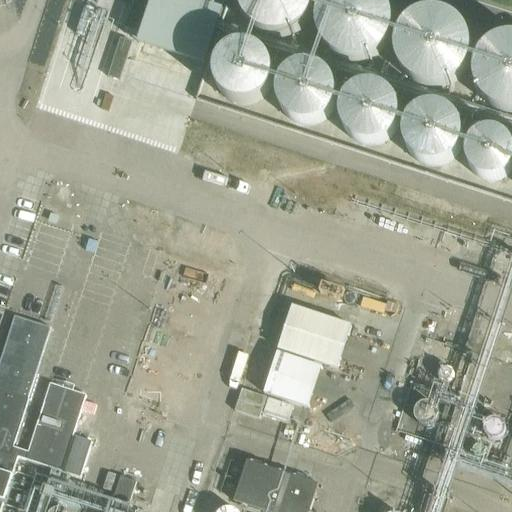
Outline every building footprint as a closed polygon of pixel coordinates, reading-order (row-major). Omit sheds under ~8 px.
[(328,0),(320,57),(387,66),(395,0),(328,0)] [(405,14),(404,86),(467,87),(468,15),(405,14)] [(511,111),(511,40),(491,34),(473,101),(511,111)] [(281,122),(334,128),(334,132),(342,133),(346,98),(335,96),(338,72),(287,66),(281,122)] [(348,87),(345,142),(397,145),(401,91),(348,87)] [(411,108),(408,162),(461,165),(463,111),(411,108)] [(511,169),(511,140),(483,129),(466,169),(505,186),(511,169)] [(292,307),(277,351),(337,371),(352,326),(292,307)] [(12,477),(18,459),(61,474),(86,398),(50,386),(28,454),(13,449),(50,333),(14,321),(0,364),(0,501),(5,503),(14,477),(12,477)] [(264,395),(309,410),(323,368),(278,353),(264,395)] [(456,367),(456,366),(455,361),(453,358),(449,355),(444,354),(440,355),(435,357),(432,361),(431,365),(432,370),(434,374),(437,376),(442,378),(446,378),(451,375),(454,372),(456,367)] [(234,412),(259,421),(267,400),(241,391),(234,412)] [(263,415),(289,424),(294,409),(268,400),(263,415)] [(438,414),(438,413),(437,409),(435,406),(431,402),(427,401),(422,402),(418,404),(415,409),(414,413),(415,418),(417,421),(421,424),(425,425),(430,425),(435,422),(437,418),(438,414)] [(506,430),(506,429),(506,426),(504,423),(500,420),(498,420),(494,420),(490,422),(488,425),(487,429),(488,433),(490,436),(493,438),(497,439),(499,438),(503,437),(505,433),(506,430)] [(310,511),(319,486),(247,463),(234,503),(260,511),(310,511)]
